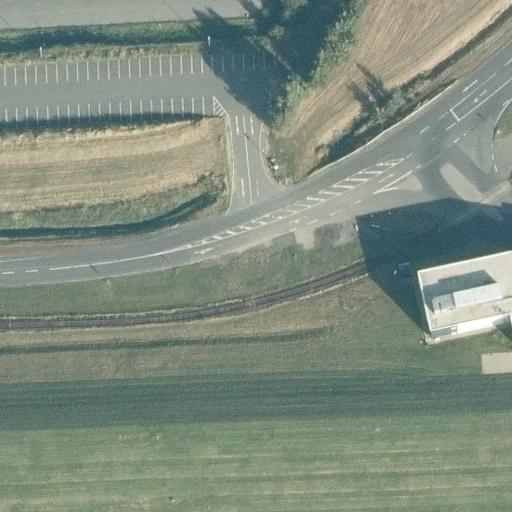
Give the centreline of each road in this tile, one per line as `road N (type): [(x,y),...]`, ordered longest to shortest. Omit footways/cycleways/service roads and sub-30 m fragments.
road 1 (unclassified): [(0,274),(187,247),(384,171)]
road 2 (unclassified): [(0,18),(258,0)]
